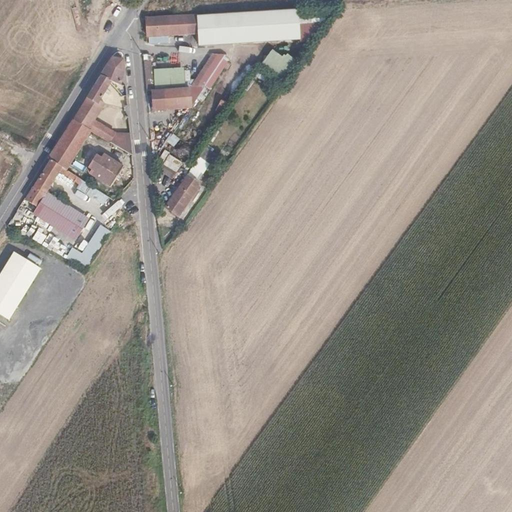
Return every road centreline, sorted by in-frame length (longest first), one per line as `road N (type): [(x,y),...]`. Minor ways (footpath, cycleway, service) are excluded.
road 1 (residential): [(175,511),(132,41),(123,24)]
road 2 (tertiary): [(0,221),(123,24)]
road 3 (track): [(341,0),(193,8),(141,0)]
